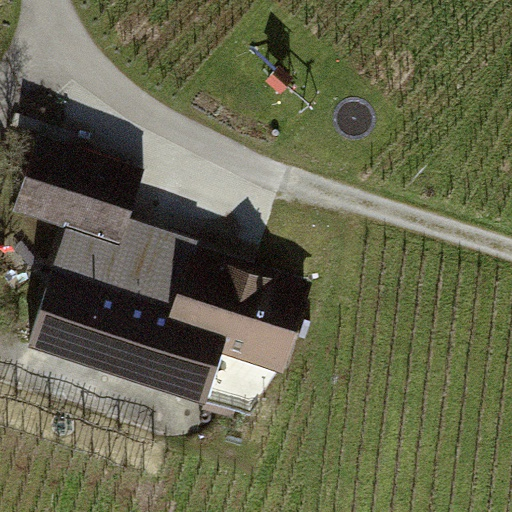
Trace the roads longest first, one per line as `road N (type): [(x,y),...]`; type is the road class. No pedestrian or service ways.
road 1 (track): [(51,14),(113,88),(204,150),(511,245)]
road 2 (track): [(47,0),(51,14),(0,110)]
